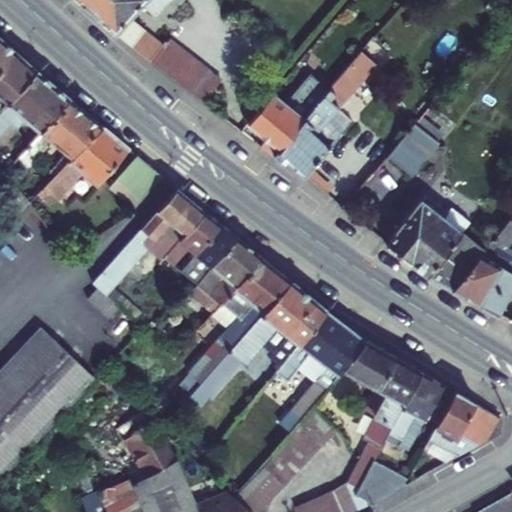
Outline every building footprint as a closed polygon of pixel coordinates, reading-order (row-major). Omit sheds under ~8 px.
[(80,0),(119,33),(151,59),(162,44),(129,18),(142,4),(156,17),(171,0),(80,0)] [(330,4),(289,53),(299,62),(306,53),(340,12),(330,4)] [(231,27),(249,43),(259,31),(247,22),(243,25),(237,20),(231,27)] [(223,78),(172,37),(155,59),(205,99),(223,78)] [(0,69),(15,52),(0,38),(0,69)] [(339,77),(273,155),(282,162),(287,157),(306,174),(354,120),(340,106),(350,93),(347,90),(372,60),(361,50),(339,77)] [(0,110),(36,70),(15,52),(0,69),(0,110)] [(306,53),(299,62),(303,64),(310,56),(306,53)] [(40,132),(70,99),(36,70),(0,110),(0,136),(11,124),(16,129),(26,119),(40,132)] [(260,145),(273,155),(339,77),(332,72),(323,83),(314,76),(297,96),(292,92),(285,100),(274,91),(250,121),(267,137),(260,145)] [(292,92),(280,83),(274,91),(285,100),(292,92)] [(72,159),(102,126),(70,99),(40,132),(18,157),(28,167),(52,141),(67,154),(53,168),(58,173),(72,159)] [(411,173),(437,138),(415,119),(386,153),(411,173)] [(96,186),(128,149),(102,126),(72,159),(58,173),(53,178),(43,188),(57,200),(81,173),(96,186)] [(364,154),(328,193),(342,209),(376,166),(364,154)] [(133,210),(161,177),(136,155),(107,189),(133,210)] [(48,174),(53,178),(58,173),(53,168),(48,174)] [(112,287),(148,246),(163,259),(204,211),(175,188),(133,237),(91,283),(119,309),(126,301),(112,287)] [(387,241),(429,274),(463,229),(469,222),(449,206),(446,210),(425,193),(387,241)] [(194,256),(220,225),(204,211),(163,259),(170,264),(171,265),(182,254),(185,255),(188,251),(194,256)] [(511,214),(486,247),(454,288),(499,314),(511,289),(511,252),(504,248),(511,238),(511,214)] [(195,286),(236,238),(220,225),(194,256),(202,263),(188,280),(195,286)] [(463,229),(429,274),(454,288),(486,247),(463,229)] [(261,257),(236,238),(195,286),(219,306),(261,257)] [(180,387),(191,396),(290,281),(261,257),(219,306),(236,319),(230,325),(187,373),(190,375),(180,387)] [(164,271),(170,264),(163,259),(157,266),(164,271)] [(277,371),(287,358),(326,311),(290,281),(191,396),(190,399),(201,408),(210,396),(239,365),(246,363),(255,353),(277,371)] [(219,306),(195,286),(188,295),(211,314),(214,311),(219,306)] [(117,310),(96,290),(86,300),(106,321),(117,310)] [(130,320),(138,312),(126,301),(119,309),(130,320)] [(230,325),(236,319),(219,306),(214,311),(230,325)] [(326,311),(287,358),(301,369),(311,355),(338,375),(342,370),(367,342),(326,311)] [(213,325),(207,319),(199,329),(205,334),(213,325)] [(0,480),(18,461),(66,410),(95,378),(40,327),(0,370),(0,480)] [(398,360),(367,342),(342,370),(380,390),(398,360)] [(338,375),(311,355),(301,369),(316,380),(326,389),(338,375)] [(398,360),(380,390),(385,393),(361,438),(367,442),(356,462),(355,463),(345,482),(344,485),(331,491),(339,511),(355,511),(369,505),(352,496),(356,489),(361,479),(371,461),(373,462),(388,435),(421,373),(398,360)] [(215,401),(242,369),(252,368),(246,363),(239,365),(210,396),(215,401)] [(215,401),(236,422),(269,381),(252,368),(242,369),(215,401)] [(422,424),(443,385),(421,373),(388,435),(400,441),(398,445),(406,450),(421,423),(422,424)] [(288,414),(298,423),(311,407),(317,400),(326,389),(316,380),(288,414)] [(499,416),(454,391),(428,441),(457,456),(499,433),(499,416)] [(233,499),(247,511),(257,511),(334,430),(317,412),(233,499)] [(197,511),(176,461),(153,424),(129,437),(149,474),(131,485),(129,479),(98,492),(103,502),(106,511),(197,511)] [(457,456),(428,441),(422,452),(444,464),(457,456)] [(373,462),(371,461),(361,479),(389,494),(405,485),(408,480),(373,462)] [(356,489),(352,496),(369,505),(389,494),(361,479),(356,489)] [(339,511),(331,491),(294,508),(295,511),(339,511)] [(103,502),(98,492),(80,500),(85,510),(103,502)] [(511,511),(511,493),(505,498),(480,511),(479,511),(511,511)] [(106,511),(103,502),(85,510),(85,511),(106,511)]
